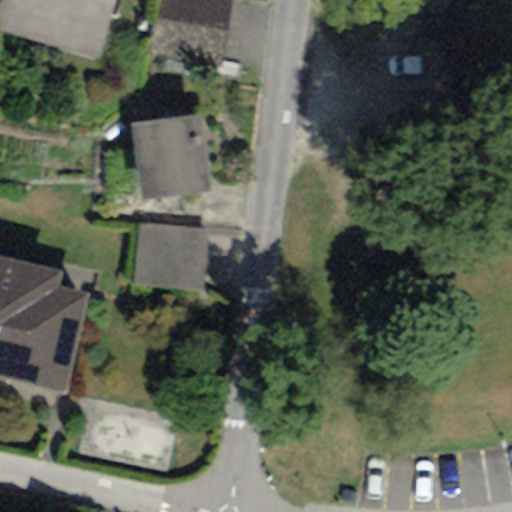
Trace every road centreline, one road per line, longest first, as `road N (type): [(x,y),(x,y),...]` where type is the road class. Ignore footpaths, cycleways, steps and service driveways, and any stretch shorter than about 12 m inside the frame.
road 1 (residential): [(235,511),(297,0)]
road 2 (residential): [(0,471),(192,511)]
